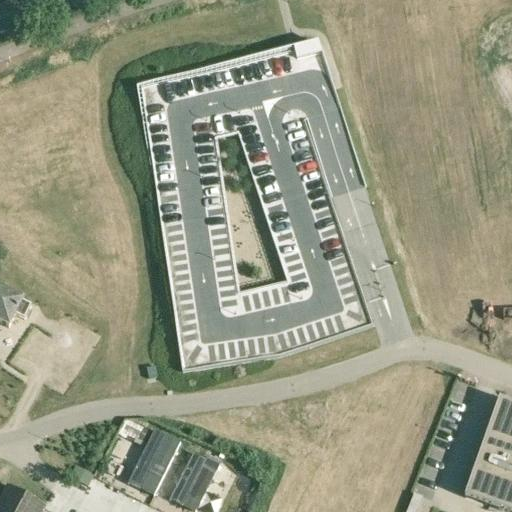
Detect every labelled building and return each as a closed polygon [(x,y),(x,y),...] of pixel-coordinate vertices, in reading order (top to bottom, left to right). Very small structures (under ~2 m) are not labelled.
[(294,55),(296,65),(303,62),(301,53),(294,55)] [(287,357),(380,327),(306,125),(283,57),(145,87),(184,372),(287,357)] [(307,123),(316,151),(349,140),(323,61),(287,73),(304,124),(307,123)] [(491,188),(462,191),(465,220),(494,217),(491,188)] [(462,191),(433,194),(436,223),(465,220),(462,191)] [(494,217),(465,220),(468,249),(497,246),(494,217)] [(465,220),(436,223),(440,252),(468,249),(465,220)] [(0,324),(9,329),(15,316),(24,320),(31,306),(22,302),(23,302),(0,290),(0,324)] [(503,511),(511,511),(511,404),(498,400),(494,411),(464,499),(503,511)] [(149,432),(128,421),(120,436),(141,447),(149,432)] [(180,445),(154,432),(127,485),(153,498),(180,445)] [(192,454),(169,501),(191,511),(194,511),(218,465),(205,458),(204,461),(192,454)] [(78,481),(86,487),(93,477),(85,471),(78,481)] [(0,495),(0,511),(42,511),(45,506),(6,485),(0,495)]
